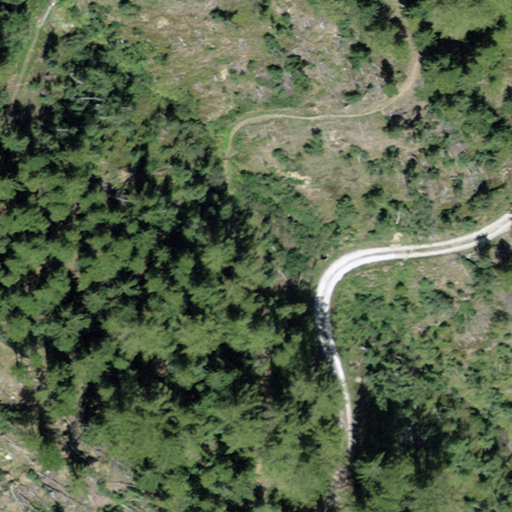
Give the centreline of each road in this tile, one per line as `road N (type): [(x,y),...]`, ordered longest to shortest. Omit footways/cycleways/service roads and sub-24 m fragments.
road 1 (track): [(319,511),(344,474),(347,445),(322,295)]
road 2 (track): [(322,295),(330,272),(346,259),(467,242),(511,217)]
